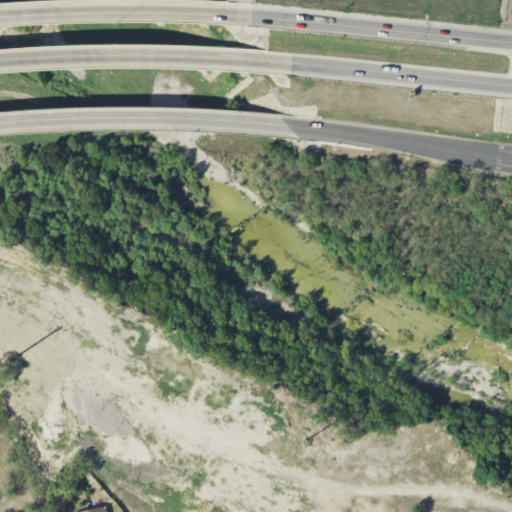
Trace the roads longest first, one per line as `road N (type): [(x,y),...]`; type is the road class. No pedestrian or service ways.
road 1 (motorway): [(0,64),(157,58),(296,66)]
road 2 (secondary): [(0,126),(159,120),(291,128)]
road 3 (motorway): [(511,45),(256,19)]
road 4 (motorway): [(256,19),(0,18)]
road 5 (secondary): [(291,128),(511,157)]
road 6 (motorway): [(296,66),(511,90)]
